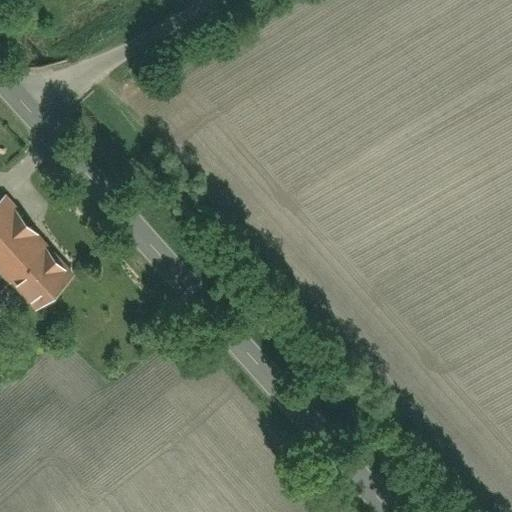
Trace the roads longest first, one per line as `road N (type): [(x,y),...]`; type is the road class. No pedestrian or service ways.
road 1 (tertiary): [(29,113),(390,511)]
road 2 (residential): [(29,113),(216,0)]
